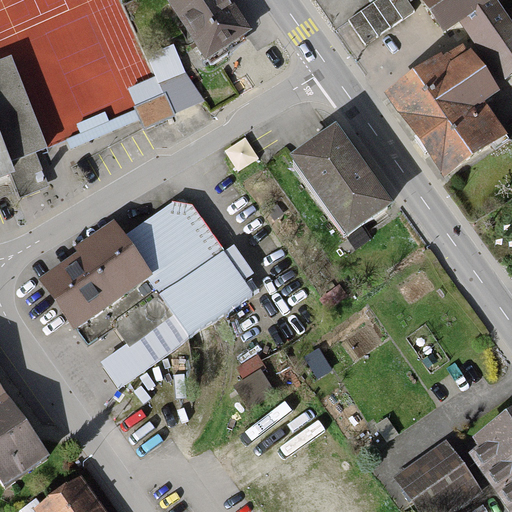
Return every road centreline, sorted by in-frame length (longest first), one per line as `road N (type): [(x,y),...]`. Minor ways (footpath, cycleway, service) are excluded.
road 1 (residential): [(0,265),(330,70)]
road 2 (primary): [(511,325),(330,70)]
road 3 (residential): [(140,511),(0,302)]
